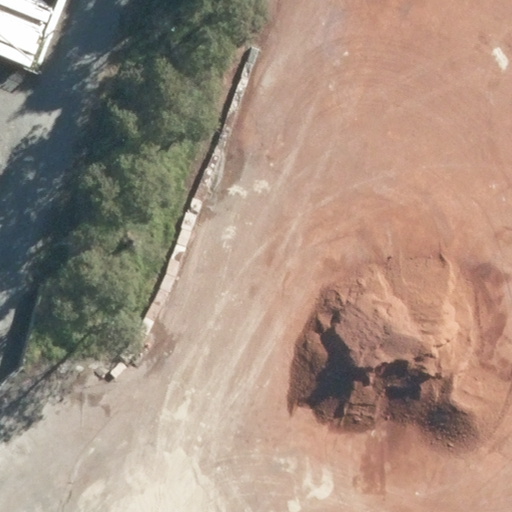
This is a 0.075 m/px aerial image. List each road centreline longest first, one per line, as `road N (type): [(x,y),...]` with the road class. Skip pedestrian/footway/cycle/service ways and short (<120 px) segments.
road 1 (unknown): [(12,511),(8,411),(48,310),(334,0)]
road 2 (unknown): [(67,0),(16,126),(0,145)]
